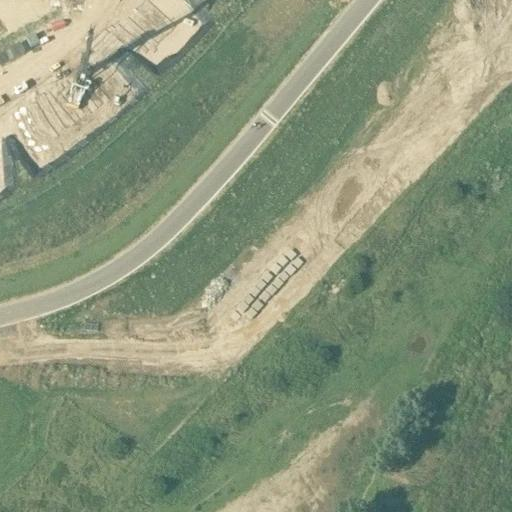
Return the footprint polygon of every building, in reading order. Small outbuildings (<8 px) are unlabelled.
[(0,0),(0,3),(7,15),(30,0),(0,0)] [(137,8),(136,9),(174,43),(192,23),(165,0),(146,0),(138,9),(137,8)] [(136,9),(119,29),(156,62),(173,43),(173,44),(174,43),(136,9)] [(73,73),(72,74),(103,114),(123,99),(93,60),(74,74),(73,73)] [(54,87),(52,88),(83,128),(101,114),(102,115),(103,114),(72,74),(54,88),(54,87)] [(34,100),(33,101),(64,142),(81,128),(82,129),(83,128),(52,88),(35,101),(34,100)] [(33,101),(12,117),(43,156),(62,142),(62,143),(64,142),(33,101)]
